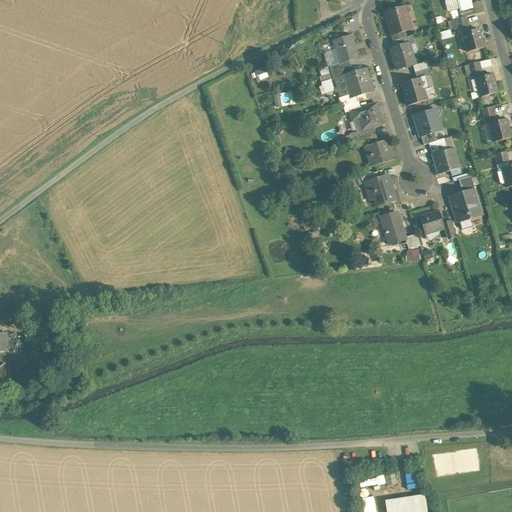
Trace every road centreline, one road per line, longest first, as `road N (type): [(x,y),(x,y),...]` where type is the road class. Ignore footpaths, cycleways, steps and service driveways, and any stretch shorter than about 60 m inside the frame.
road 1 (track): [(511,431),(246,449),(0,440)]
road 2 (track): [(369,0),(224,68),(128,125),(0,223)]
road 3 (residential): [(374,0),(370,31),(418,188)]
